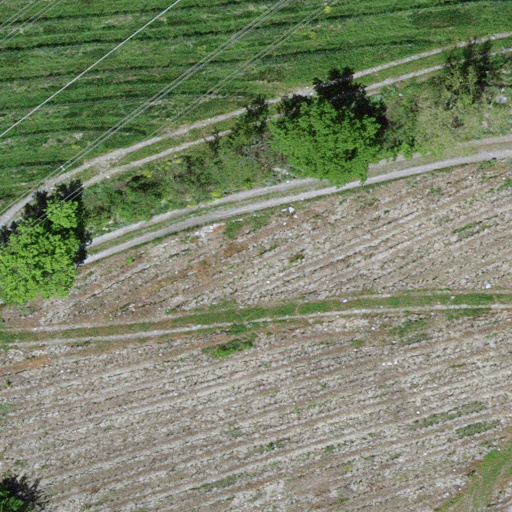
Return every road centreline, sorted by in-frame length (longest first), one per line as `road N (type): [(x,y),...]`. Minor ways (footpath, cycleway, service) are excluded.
road 1 (track): [(0,225),(134,155),(489,44),(511,44)]
road 2 (track): [(0,300),(151,233),(373,170),(511,148)]
